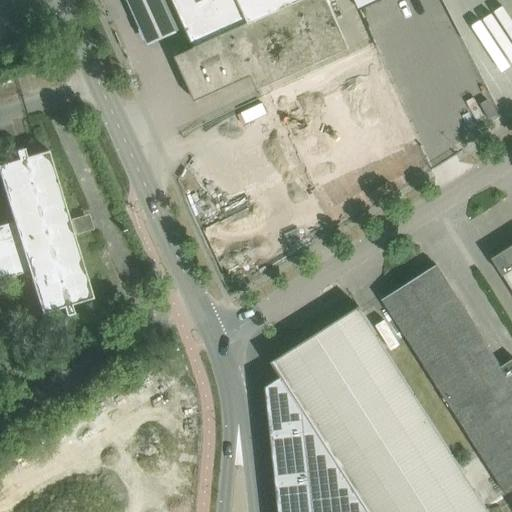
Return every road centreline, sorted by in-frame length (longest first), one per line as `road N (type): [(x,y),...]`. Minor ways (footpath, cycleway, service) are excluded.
road 1 (unclassified): [(218,336),(63,0)]
road 2 (unclassified): [(218,336),(511,157)]
road 3 (unclassified): [(253,511),(239,381),(218,336)]
road 4 (unclassified): [(218,336),(227,421),(222,511)]
